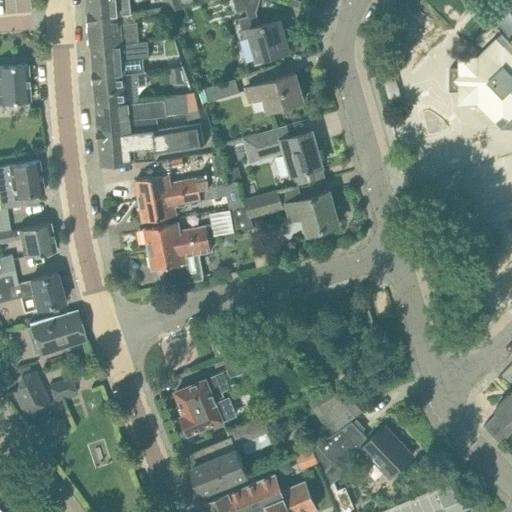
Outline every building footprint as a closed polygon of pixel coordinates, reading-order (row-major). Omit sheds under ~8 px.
[(135,13),(162,7),(161,0),(86,0),(88,18),(135,13)] [(164,0),(168,10),(195,0),(194,0),(164,0)] [(233,0),(237,12),(248,9),(258,6),(260,0),(233,0)] [(135,22),(135,13),(88,18),(91,47),(122,44),(140,41),(139,22),(135,22)] [(242,29),(249,27),(258,58),(289,50),(280,18),(257,25),(254,13),(239,18),(242,29)] [(449,68),(449,91),(459,91),(459,102),(478,103),(501,127),(511,115),(511,40),(511,42),(502,33),(478,56),(460,56),(459,68),(449,68)] [(174,38),(163,39),(164,56),(179,55),(174,38)] [(140,41),(122,44),(91,47),(93,76),(140,72),(138,56),(142,56),(140,41)] [(0,101),(10,101),(30,99),(27,63),(0,65),(0,101)] [(185,67),(170,69),(172,83),(189,81),(185,67)] [(391,105),(403,102),(394,71),(382,75),(391,105)] [(142,72),(140,72),(93,76),(96,105),(145,101),(142,72)] [(303,99),(295,73),(247,87),(251,100),(265,96),(269,109),(303,99)] [(204,87),(208,100),(239,91),(236,78),(204,87)] [(96,105),(98,134),(157,129),(156,117),(167,116),(166,99),(145,101),(96,105)] [(204,145),(200,121),(157,129),(98,134),(101,164),(132,162),(155,159),(154,153),(204,145)] [(288,137),(285,126),(243,138),(250,161),(286,151),(292,174),(322,165),(312,130),(288,137)] [(38,159),(0,165),(0,231),(10,230),(6,208),(38,203),(37,192),(43,191),(38,159)] [(139,199),(216,185),(227,183),(224,171),(171,181),(169,173),(135,179),(139,199)] [(139,199),(143,220),(177,213),(175,204),(218,196),(216,185),(139,199)] [(284,207),(279,188),(245,197),(247,202),(230,207),(230,209),(236,232),(264,226),(263,218),(252,220),(251,216),(284,207)] [(286,203),(291,219),(304,215),(309,232),(339,223),(329,191),(286,203)] [(444,207),(428,212),(432,223),(447,218),(444,207)] [(234,232),(236,232),(230,209),(210,212),(212,223),(207,224),(207,226),(180,231),(178,221),(145,227),(149,248),(209,237),(234,232)] [(50,222),(30,226),(0,232),(0,242),(19,239),(23,256),(55,249),(50,222)] [(212,249),(209,237),(149,248),(152,268),(165,265),(165,269),(164,269),(167,285),(204,278),(199,251),(212,249)] [(0,258),(0,274),(14,272),(11,256),(0,258)] [(17,282),(14,272),(0,274),(0,301),(20,297),(24,311),(64,301),(57,272),(17,282)] [(358,303),(364,326),(374,324),(367,300),(358,303)] [(85,339),(76,309),(46,317),(30,322),(40,353),(85,339)] [(248,345),(243,330),(212,339),(216,354),(248,345)] [(272,361),(266,343),(225,358),(231,375),(272,361)] [(24,411),(48,400),(34,369),(21,375),(25,385),(14,390),(24,411)] [(189,433),(223,419),(237,414),(230,395),(225,397),(223,391),(230,388),(223,372),(176,390),(185,414),(181,415),(189,433)] [(49,383),(52,400),(74,393),(72,380),(49,383)] [(331,434),(352,420),(354,418),(353,417),(356,414),(368,403),(349,382),(337,393),(326,399),(314,408),(331,434)] [(511,431),(511,390),(495,407),(498,410),(483,425),(500,443),(511,431)] [(227,429),(230,436),(187,454),(203,492),(247,474),(235,445),(270,431),(268,427),(278,424),(273,413),(263,417),(262,414),(227,429)] [(352,457),(370,439),(352,420),(331,434),(318,443),(312,445),(329,486),(345,472),(338,464),(349,453),(352,457)] [(369,469),(376,461),(390,476),(413,455),(385,425),(370,439),(352,457),(363,469),(369,469)] [(207,501),(211,511),(244,511),(307,486),(305,480),(282,490),(275,473),(229,493),(229,492),(207,501)] [(450,484),(436,490),(443,508),(457,502),(450,484)] [(306,511),(316,508),(307,486),(244,511),(306,511)]
